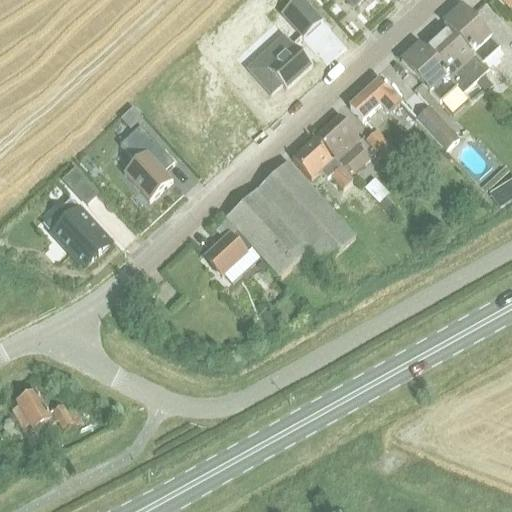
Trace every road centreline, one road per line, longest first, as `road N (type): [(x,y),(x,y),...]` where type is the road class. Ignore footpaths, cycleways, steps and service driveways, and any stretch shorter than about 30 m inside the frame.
road 1 (residential): [(46,337),(161,402),(212,409),(237,404),(511,253)]
road 2 (residential): [(46,337),(118,286),(437,0)]
road 3 (secondary): [(142,511),(511,306)]
